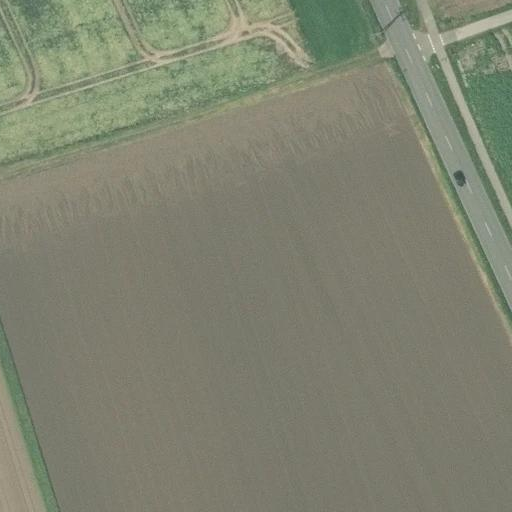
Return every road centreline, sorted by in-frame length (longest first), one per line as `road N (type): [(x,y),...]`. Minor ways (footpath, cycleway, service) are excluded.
road 1 (track): [(0,175),(406,52)]
road 2 (secondary): [(382,0),(511,283)]
road 3 (track): [(0,355),(48,511)]
